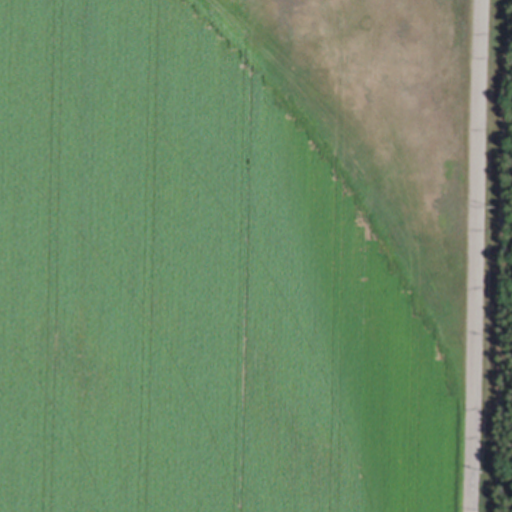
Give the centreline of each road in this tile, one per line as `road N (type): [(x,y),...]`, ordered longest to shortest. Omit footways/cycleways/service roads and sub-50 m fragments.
road 1 (track): [(496,511),(508,0)]
road 2 (residential): [(469,511),(480,0)]
